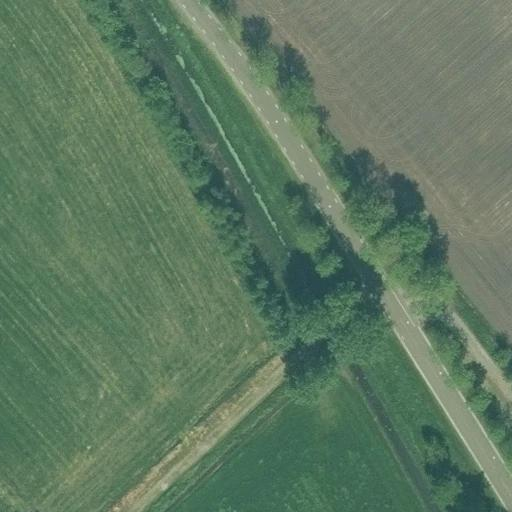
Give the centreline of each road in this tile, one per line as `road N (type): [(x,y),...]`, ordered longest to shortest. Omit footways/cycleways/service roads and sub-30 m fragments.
road 1 (unclassified): [(511,494),(325,201),(176,0)]
road 2 (track): [(133,511),(378,286)]
